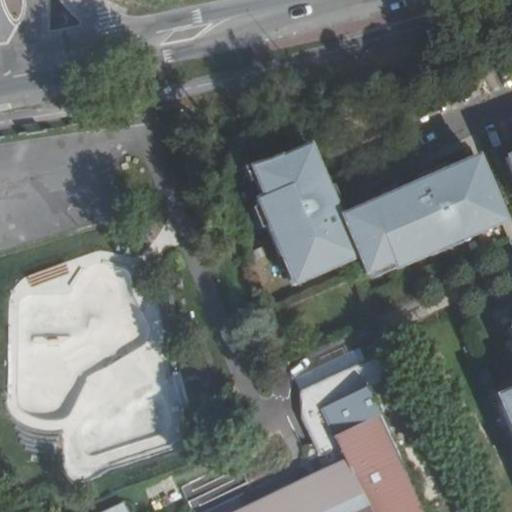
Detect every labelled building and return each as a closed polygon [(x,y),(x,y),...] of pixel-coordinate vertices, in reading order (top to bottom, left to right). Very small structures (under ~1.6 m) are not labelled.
[(462,56),(464,65),(478,62),(474,53),(462,56)] [(478,62),(464,65),(471,83),(482,79),(481,75),(482,74),(478,62)] [(511,167),(502,172),(511,192),(511,167)] [(321,299),(357,281),(366,298),(373,294),(392,285),(395,291),(433,272),(431,269),(465,252),(467,255),(505,236),(473,173),(445,187),(439,191),(442,198),(432,203),(428,196),(421,200),(396,212),(384,218),(343,239),(339,231),(338,229),(330,233),(325,223),(332,219),(329,211),(308,170),(280,184),(279,182),(247,198),(262,227),(256,230),(284,286),(290,283),(296,295),(299,302),(307,298),(318,293),(321,299)] [(443,181),(418,194),(421,200),(428,196),(432,203),(442,198),(439,191),(445,187),(443,181)] [(393,206),(381,211),(384,218),(396,212),(393,206)] [(345,228),(335,208),(329,211),(332,219),(325,223),(330,233),(338,229),(339,231),(345,228)] [(465,252),(431,269),(433,272),(434,274),(468,257),(467,255),(465,252)] [(392,285),(373,294),(377,300),(395,291),(392,285)] [(296,295),(290,298),(297,311),(310,305),(307,298),(299,302),(296,295)] [(511,326),(511,327),(511,396),(508,399),(511,407),(502,412),(511,434),(511,326)] [(470,348),(463,351),(469,367),(477,364),(470,348)] [(317,410),(344,470),(249,511),(126,511),(123,505),(106,511),(424,511),(368,387),(317,410)] [(511,407),(508,399),(498,404),(502,412),(511,407)] [(197,459),(138,486),(149,511),(209,484),(197,459)]
